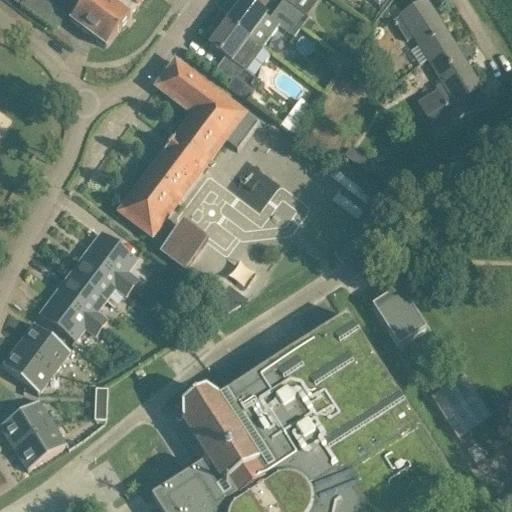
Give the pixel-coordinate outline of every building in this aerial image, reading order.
[(64,0),(46,0),(45,3),(63,15),(71,4),(64,0)] [(88,0),(70,24),(106,51),(144,0),(88,0)] [(281,0),(289,6),(282,16),(301,31),(309,20),(294,9),(300,0),(281,0)] [(244,2),(227,25),(263,51),(280,28),(295,39),(301,31),(282,16),(275,25),(244,2)] [(414,40),(429,63),(453,47),(426,4),(394,24),(407,44),(414,40)] [(227,25),(210,48),(225,59),(241,71),(254,80),(270,58),(262,52),(263,51),(227,25)] [(435,90),(446,107),(427,119),(437,134),(465,117),(458,105),(480,91),(453,47),(429,63),(443,85),(435,90)] [(162,255),(187,274),(209,244),(184,225),(176,236),(163,226),(224,145),(238,155),(258,127),(175,65),(156,90),(192,118),(119,216),(165,250),(162,255)] [(241,71),(234,80),(254,95),(261,85),(254,80),(241,71)] [(291,114),(281,129),(293,138),(304,123),(291,114)] [(136,263),(118,250),(102,238),(41,319),(75,345),(85,332),(96,340),(108,325),(97,317),(116,292),(127,300),(138,285),(126,277),(136,263)] [(373,310),(399,351),(426,333),(400,292),(373,310)] [(217,309),(230,319),(249,307),(230,294),(217,309)] [(204,468),(152,501),(158,511),(405,511),(453,482),(347,319),(219,401),(206,394),(182,409),(182,417),(176,421),(176,420),(175,422),(176,423),(179,421),(181,425),(178,427),(204,468)] [(34,327),(18,349),(55,377),(72,355),(71,355),(70,356),(35,329),(36,328),(34,327)] [(18,349),(1,371),(2,372),(3,371),(39,397),(38,398),(39,399),(55,377),(18,349)] [(96,397),(96,400),(99,400),(108,401),(108,394),(108,393),(102,393),(96,392),(96,397)] [(96,400),(95,408),(107,409),(108,401),(99,400),(96,400)] [(0,435),(12,455),(52,431),(38,407),(37,408),(37,409),(0,431),(0,435)] [(107,409),(95,408),(95,416),(107,416),(107,409)] [(107,416),(95,416),(95,424),(107,424),(107,416)] [(52,431),(12,455),(26,479),(27,478),(27,477),(64,454),(65,455),(66,454),(52,431)] [(477,447),(467,454),(475,466),(485,460),(477,447)]
